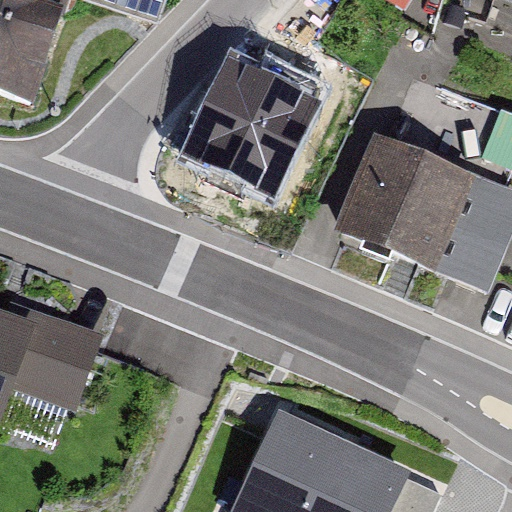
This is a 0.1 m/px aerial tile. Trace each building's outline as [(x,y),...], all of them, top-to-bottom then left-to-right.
[(0,0),(0,106),(36,118),(73,5),(161,34),(172,0),(0,0)] [(336,123),(237,71),(185,170),(283,222),(336,123)] [(419,154),(387,141),(347,241),(501,302),(511,275),(511,122),(443,95),(419,154)] [(38,327),(0,314),(0,425),(3,427),(17,383),(86,405),(110,330),(43,308),(38,327)] [(438,511),(445,499),(280,422),(237,511),(438,511)]
